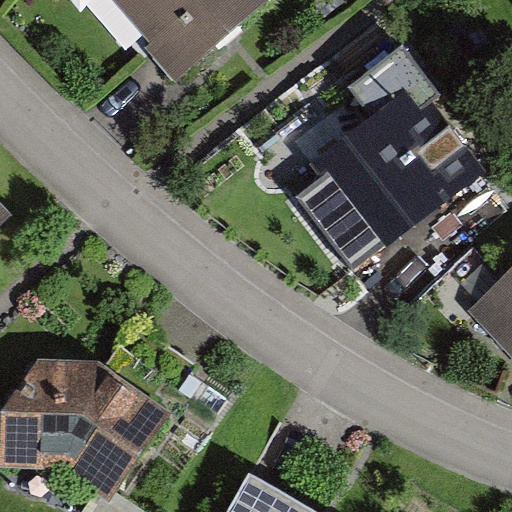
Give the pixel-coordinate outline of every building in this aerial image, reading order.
[(301,0),(107,0),(187,95),(301,0)] [(510,160),(442,77),(342,159),(411,242),(510,160)] [(324,157),(376,106),(355,85),(304,137),(324,157)] [(0,229),(16,213),(0,196),(0,229)] [(511,267),(484,292),(511,324),(511,267)] [(150,491),(187,408),(58,351),(21,435),(150,491)] [(298,511),(247,483),(230,511),(298,511)]
